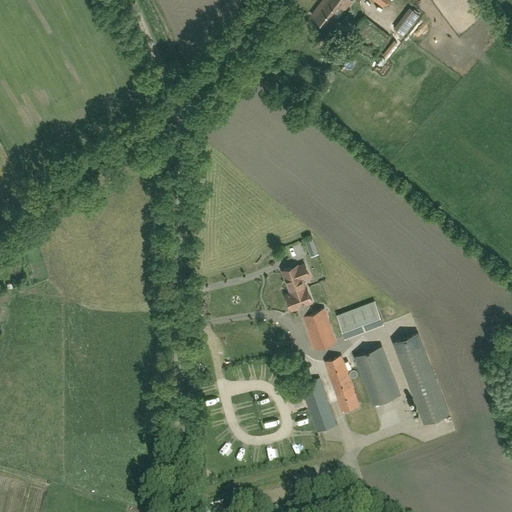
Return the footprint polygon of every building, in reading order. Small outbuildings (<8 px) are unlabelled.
[(329,29),(351,0),(350,0),(322,0),(311,15),(329,29)] [(412,7),(396,28),(406,35),(421,14),(412,7)] [(380,49),(390,36),(364,16),(354,29),(360,33),(358,35),(364,40),(365,37),(380,49)] [(371,61),(376,53),(362,45),(357,53),(371,61)] [(287,75),(295,81),(299,76),(306,67),(298,61),(287,75)] [(318,253),(313,239),(305,241),(311,256),(318,253)] [(283,270),(291,292),(286,294),(288,301),(287,302),(289,307),(291,308),(291,309),(300,306),(303,315),(302,316),(314,348),(336,340),(324,308),(312,312),(308,303),(312,302),(306,287),(303,278),(310,276),(305,264),(299,266),(298,265),(283,270)] [(373,300),(336,314),(345,337),(382,322),(373,300)] [(423,423),(448,414),(418,332),(393,341),(423,423)] [(382,346),(382,345),(355,355),(372,403),(399,393),(398,389),(382,346)] [(300,384),(317,432),(336,425),(319,377),(312,380),(304,358),(301,359),(300,355),(293,357),(302,383),(300,384)] [(346,355),(328,360),(343,412),(361,406),(346,355)]
